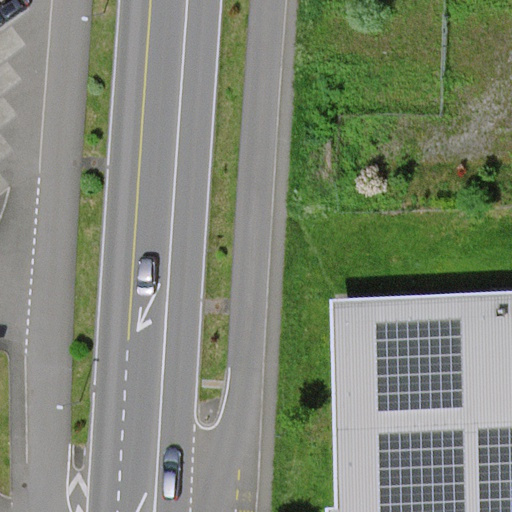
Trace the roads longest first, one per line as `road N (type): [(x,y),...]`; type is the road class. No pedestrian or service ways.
road 1 (unclassified): [(212,511),(245,356),(266,0)]
road 2 (primary): [(187,0),(153,511)]
